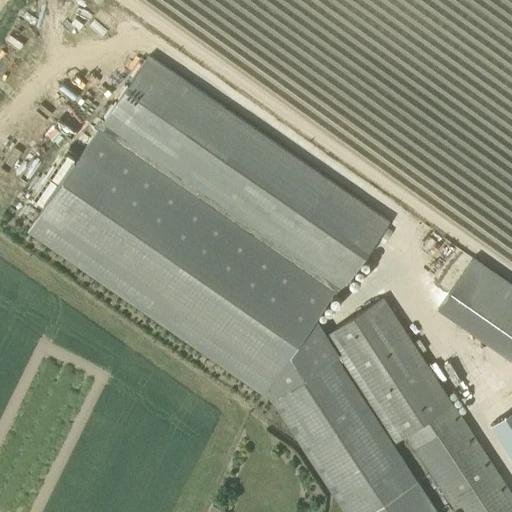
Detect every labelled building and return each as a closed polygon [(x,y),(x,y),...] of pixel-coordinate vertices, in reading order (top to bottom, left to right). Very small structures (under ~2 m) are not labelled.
[(149,57),(101,127),(336,289),(339,291),(387,221),(149,57)] [(64,180),(51,199),(29,232),(263,393),(336,289),(101,127),(64,180)] [(511,287),(472,258),(436,312),(511,367),(511,287)] [(511,511),(511,493),(384,297),(326,335),(395,442),(407,434),(457,511),(436,511),(336,358),(272,400),(345,511),(511,511)] [(511,417),(494,429),(511,456),(511,417)] [(206,503),(202,511),(223,511),(225,509),(206,503)]
